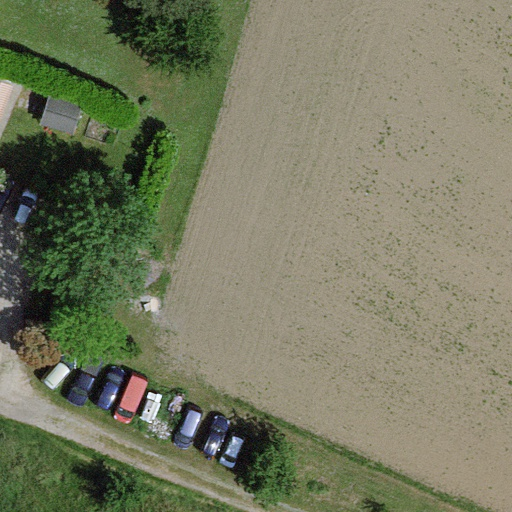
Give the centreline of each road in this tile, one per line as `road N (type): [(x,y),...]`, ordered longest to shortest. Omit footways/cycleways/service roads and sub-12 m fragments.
road 1 (track): [(282,511),(10,400)]
road 2 (track): [(10,400),(20,343),(6,283),(30,199)]
